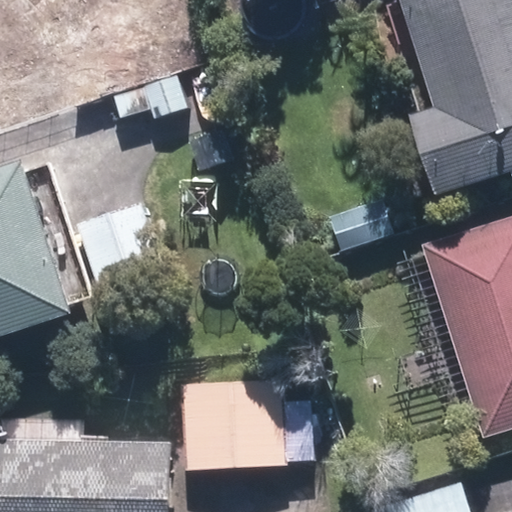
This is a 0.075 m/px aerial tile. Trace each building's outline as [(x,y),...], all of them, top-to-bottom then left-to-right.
[(44,0),(0,0),(0,82),(11,79),(12,80),(65,16),(44,0)] [(113,0),(132,54),(180,38),(169,4),(181,0),(113,0)] [(511,0),(439,0),(457,65),(451,107),(460,185),(511,170),(511,0)] [(53,158),(0,177),(0,332),(191,261),(166,194),(78,227),(53,158)] [(511,221),(451,241),(508,416),(511,414),(511,221)] [(215,370),(212,458),(307,461),(311,373),(215,370)] [(196,511),(200,431),(0,423),(0,511),(196,511)] [(490,511),(480,469),(413,485),(420,511),(490,511)]
